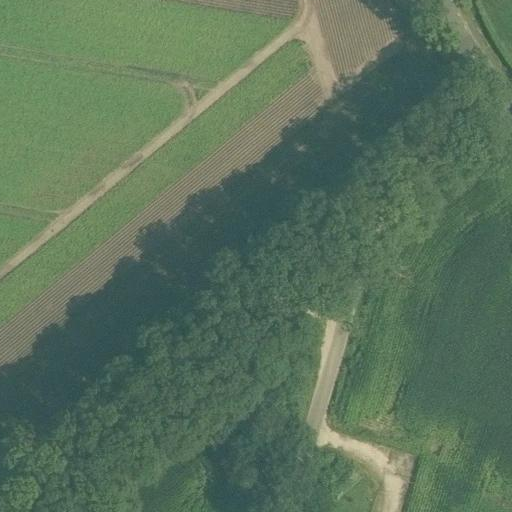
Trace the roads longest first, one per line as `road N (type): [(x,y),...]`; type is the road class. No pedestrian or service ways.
road 1 (unclassified): [(288,511),(370,230),(507,112)]
road 2 (tertiary): [(507,112),(437,0)]
